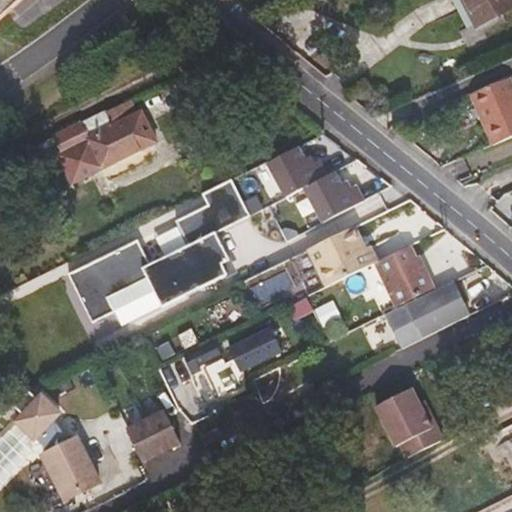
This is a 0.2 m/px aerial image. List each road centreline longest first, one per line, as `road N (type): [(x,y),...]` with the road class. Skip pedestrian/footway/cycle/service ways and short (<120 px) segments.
road 1 (unknown): [(511,321),(115,511)]
road 2 (tertiary): [(511,259),(206,0)]
road 3 (unknown): [(422,183),(242,264)]
